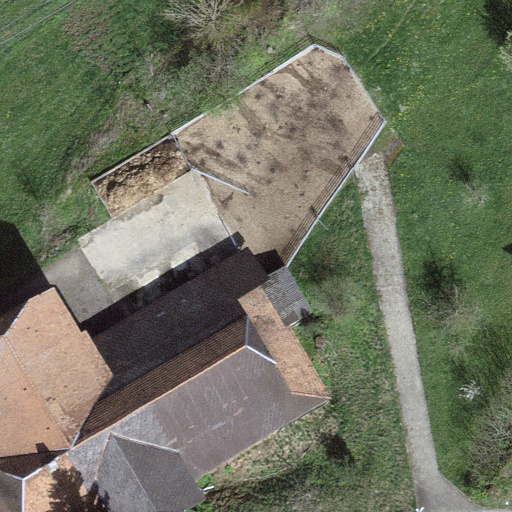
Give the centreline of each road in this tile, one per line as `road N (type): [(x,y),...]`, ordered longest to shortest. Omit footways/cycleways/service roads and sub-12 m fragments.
road 1 (track): [(370,176),(429,511)]
road 2 (track): [(0,308),(215,204)]
